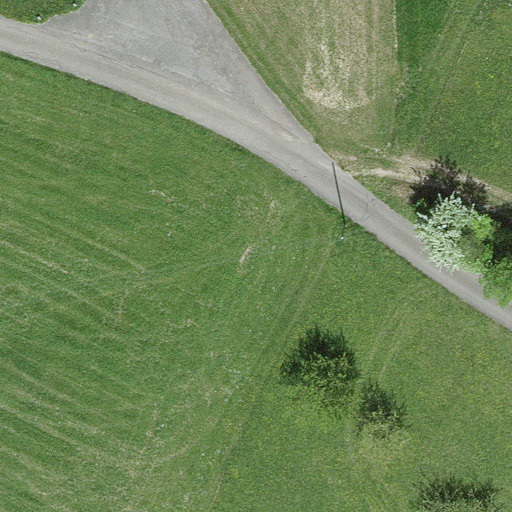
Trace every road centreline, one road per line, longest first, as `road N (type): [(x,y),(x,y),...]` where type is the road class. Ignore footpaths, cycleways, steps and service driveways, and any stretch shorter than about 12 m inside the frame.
road 1 (residential): [(200,72),(351,202),(511,314)]
road 2 (track): [(301,161),(388,164),(461,181),(511,204)]
road 3 (residential): [(0,32),(48,49),(200,72)]
